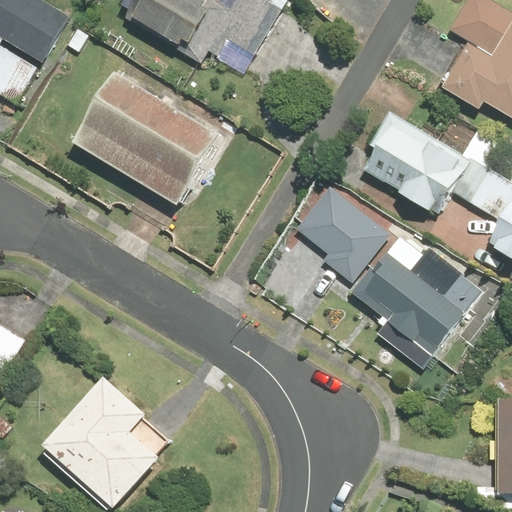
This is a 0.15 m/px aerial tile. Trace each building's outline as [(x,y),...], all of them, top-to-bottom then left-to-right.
[(0,0),(0,35),(47,64),(75,19),(42,0),(0,0)] [(270,0),(242,0),(236,12),(216,0),(143,0),(132,19),(214,70),(232,40),(258,56),(287,10),(270,0)] [(491,104),(511,115),(511,11),(492,0),(472,0),(453,31),(477,45),(449,91),(486,113),(491,104)] [(229,140),(124,77),(83,147),(187,209),(229,140)] [(511,183),(399,117),(368,170),(446,216),(458,195),(509,225),(495,249),(511,258),(511,183)] [(335,183),(303,223),(335,249),(329,258),(356,280),(396,232),(335,183)] [(359,300),(437,358),(486,293),(407,235),(359,300)] [(0,395),(31,343),(0,324),(0,395)] [(50,453),(117,511),(122,511),(168,460),(139,435),(153,419),(112,382),(50,453)] [(504,492),(511,492),(511,401),(503,402),(504,492)]
